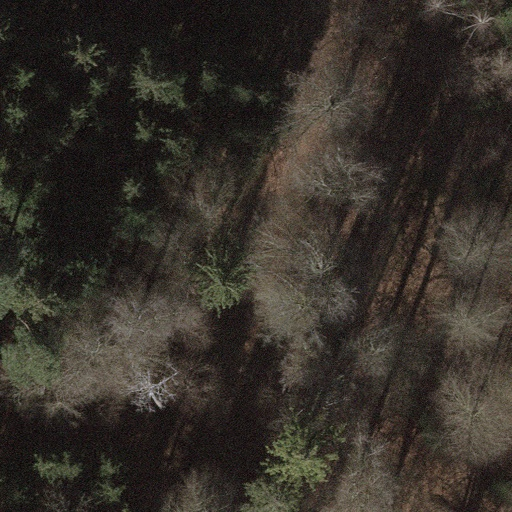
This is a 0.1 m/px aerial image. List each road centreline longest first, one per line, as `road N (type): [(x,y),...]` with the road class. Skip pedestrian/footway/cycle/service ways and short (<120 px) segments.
road 1 (track): [(322,511),(321,151)]
road 2 (track): [(321,151),(316,0)]
